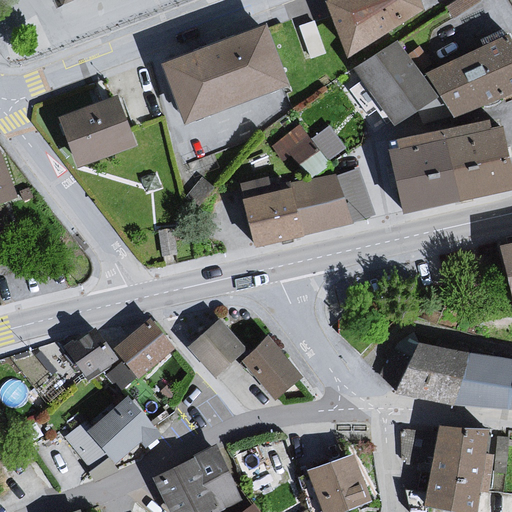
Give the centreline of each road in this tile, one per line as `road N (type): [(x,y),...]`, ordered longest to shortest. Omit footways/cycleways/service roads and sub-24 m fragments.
road 1 (residential): [(349,408),(248,423),(37,511)]
road 2 (residential): [(256,0),(0,96)]
road 3 (tertiary): [(277,266),(511,214)]
road 4 (residential): [(0,108),(111,253),(133,299)]
road 5 (unclassified): [(277,266),(297,322),(349,408)]
road 6 (tertiary): [(133,299),(277,266)]
road 7 (tertiary): [(0,332),(133,299)]
road 8 (residential): [(511,416),(384,408)]
